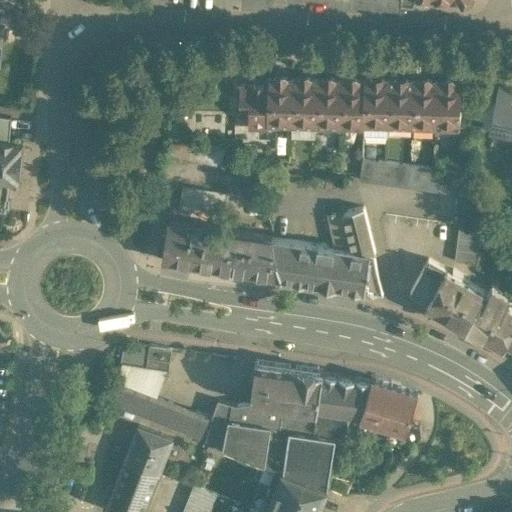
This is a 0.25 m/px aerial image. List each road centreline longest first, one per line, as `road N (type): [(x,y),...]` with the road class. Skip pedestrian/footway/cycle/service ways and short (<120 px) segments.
road 1 (residential): [(511,20),(64,21)]
road 2 (primary): [(270,315),(415,349),(486,380),(511,404)]
road 3 (primary): [(114,305),(227,320),(270,315)]
road 4 (primary): [(270,315),(231,298),(120,277)]
